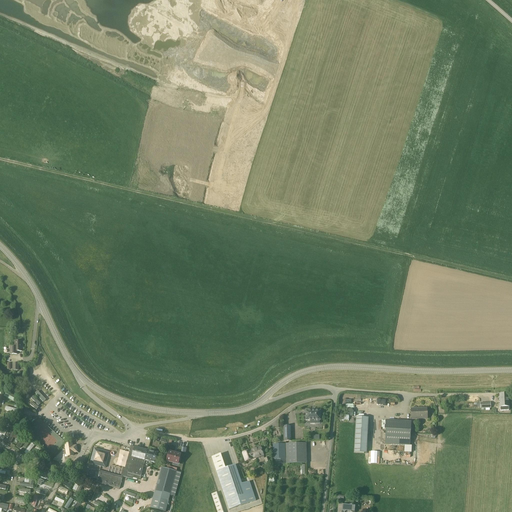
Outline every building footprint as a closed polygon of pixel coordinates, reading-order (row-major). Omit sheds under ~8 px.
[(22,351),(22,341),(15,341),(15,347),(10,347),(10,354),(17,354),(17,351),(22,351)] [(509,407),(508,393),(500,394),(500,411),(509,410),(509,407)] [(364,409),(364,402),(347,402),(347,399),(345,399),(345,410),(348,410),(348,413),(352,413),(352,411),(351,411),(351,409),(364,409)] [(16,416),(17,408),(5,407),(5,411),(9,411),(8,416),(16,416)] [(427,419),(427,408),(411,409),(411,419),(427,419)] [(321,420),(320,411),(306,411),(306,420),(310,420),(310,424),(315,424),(315,420),(321,420)] [(368,418),(356,418),(354,453),(367,453),(368,418)] [(409,439),(410,422),(387,422),(387,441),(404,442),(404,439),(409,439)] [(6,443),(10,445),(15,435),(11,433),(6,443)] [(24,452),(27,455),(35,445),(32,443),(24,452)] [(286,459),(286,464),(307,464),(306,443),(286,444),(286,459)] [(73,453),(76,452),(77,450),(76,448),(75,446),(72,447),(72,444),(66,445),(67,456),(73,456),(73,453)] [(286,464),(286,459),(284,459),(284,444),(273,444),(273,460),(281,459),(281,464),(286,464)] [(145,461),(155,464),(158,453),(131,446),(123,477),(137,481),(139,480),(140,476),(141,477),(145,461)] [(243,453),(246,462),(263,456),(260,447),(243,453)] [(94,449),(90,464),(105,468),(109,453),(94,449)] [(169,452),(167,461),(178,464),(181,455),(169,452)] [(256,501),(249,482),(242,484),(235,465),(225,469),(220,454),(211,457),(229,510),(256,501)] [(161,467),(153,499),(150,508),(162,511),(165,511),(168,503),(177,471),(161,467)] [(0,477),(8,478),(9,475),(5,475),(6,471),(0,470),(0,477)] [(97,483),(120,489),(122,479),(99,473),(97,483)] [(86,496),(86,498),(92,501),(95,493),(89,491),(87,496),(86,496)] [(125,498),(129,499),(128,501),(132,502),(134,498),(138,500),(140,496),(124,491),(123,494),(126,495),(125,498)] [(223,511),(217,492),(211,494),(216,511),(223,511)] [(58,502),(57,505),(61,508),(65,501),(56,497),(54,499),(58,502)] [(70,498),(64,507),(68,509),(74,500),(70,498)] [(7,511),(8,505),(0,503),(0,511),(1,510),(7,511)]
